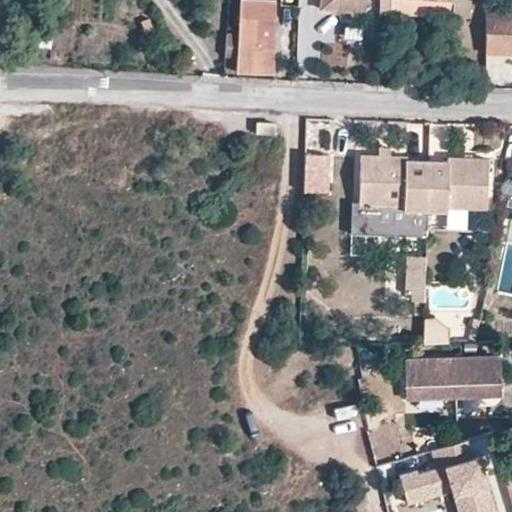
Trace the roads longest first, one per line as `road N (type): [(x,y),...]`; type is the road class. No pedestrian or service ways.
road 1 (residential): [(0,94),(511,115)]
road 2 (unknown): [(310,108),(254,353),(256,391),(284,427),(348,435)]
